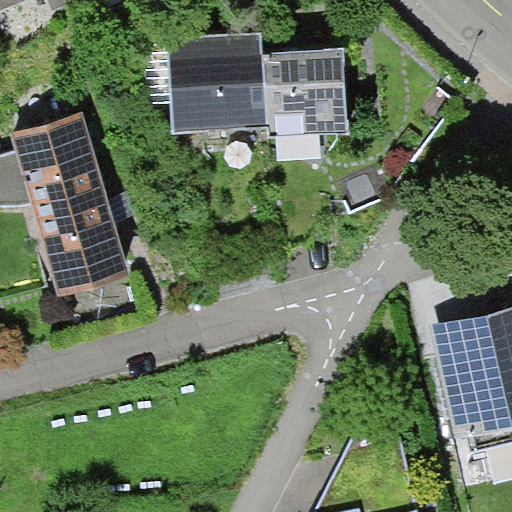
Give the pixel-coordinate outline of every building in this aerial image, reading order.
[(247,33),(156,37),(160,130),(250,127),(246,52),(247,33)] [(330,47),(246,52),(250,127),(251,136),(335,131),(330,47)] [(44,283),(106,266),(66,121),(11,136),(18,160),(0,164),(0,218),(27,222),(44,283)] [(511,307),(430,325),(455,444),(485,437),(494,482),(511,478),(511,307)] [(303,511),(419,511),(404,419),(351,426),(303,511)]
